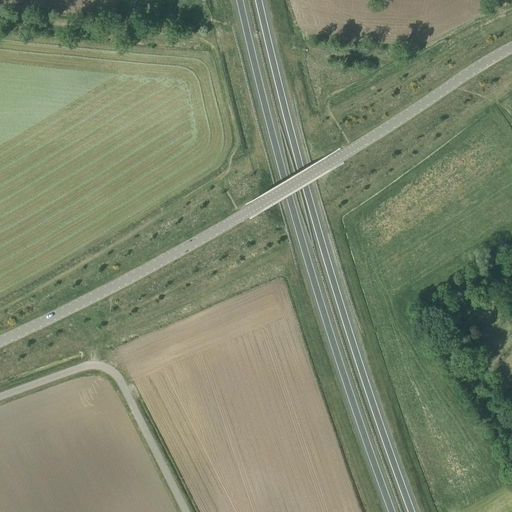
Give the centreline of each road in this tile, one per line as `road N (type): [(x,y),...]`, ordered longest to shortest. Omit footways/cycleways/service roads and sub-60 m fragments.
road 1 (trunk): [(411,511),(324,250),(258,0)]
road 2 (trunk): [(240,0),(304,246),(391,511)]
road 3 (tertiary): [(0,341),(169,256),(342,155)]
road 4 (unclassified): [(0,398),(105,366),(119,378),(185,511)]
road 5 (track): [(0,22),(214,40)]
road 6 (tertiary): [(511,46),(342,155)]
